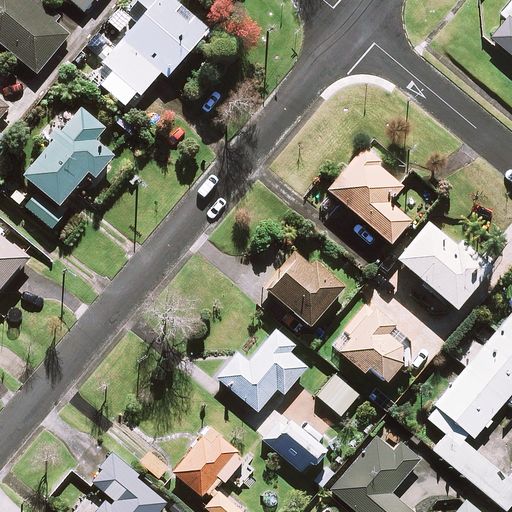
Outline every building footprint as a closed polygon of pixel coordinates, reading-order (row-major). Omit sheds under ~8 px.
[(0,0),(0,45),(34,74),(67,34),(52,21),(56,17),(34,0),(0,0)] [(96,0),(67,0),(85,14),(96,0)] [(206,29),(172,0),(131,0),(131,1),(143,12),(100,62),(139,95),(159,72),(164,77),(206,29)] [(511,0),(508,0),(499,11),(506,16),(489,38),(511,56),(511,0)] [(0,139),(2,137),(0,134),(0,115),(11,102),(0,92),(0,139)] [(111,156),(69,119),(20,175),(55,206),(85,173),(91,178),(111,156)] [(18,153),(6,143),(0,150),(0,167),(4,171),(18,153)] [(400,186),(359,151),(325,190),(387,244),(407,220),(386,202),(400,186)] [(453,245),(425,222),(393,259),(452,309),(488,266),(458,240),(453,245)] [(0,283),(22,257),(0,239),(0,229),(0,230),(0,229),(0,283)] [(306,266),(292,253),(261,288),(305,327),(341,285),(311,260),(306,266)] [(381,382),(408,352),(385,332),(389,328),(365,305),(344,328),(348,332),(333,349),(358,372),(364,366),(381,382)] [(511,311),(423,417),(444,435),(431,450),(504,511),(511,501),(511,485),(465,446),(511,390),(511,311)] [(291,345),(273,330),(246,362),(235,352),(214,377),(255,411),(274,389),(281,394),(304,367),(286,352),(291,345)] [(357,394),(334,375),(316,396),(338,416),(357,394)] [(264,442),(299,472),(306,464),(310,468),(323,452),(284,419),(273,432),(264,442)] [(171,475),(204,502),(201,507),(207,511),(240,511),(214,490),(219,483),(223,486),(243,460),(207,430),(171,475)] [(390,452),(374,438),(329,490),(354,511),(410,511),(388,493),(417,460),(398,443),(390,452)] [(149,452),(138,465),(158,481),(168,469),(149,452)] [(158,511),(167,502),(112,456),(88,484),(107,500),(96,511),(158,511)] [(335,474),(323,464),(309,480),(322,490),(335,474)] [(475,511),(463,502),(454,511),(475,511)]
